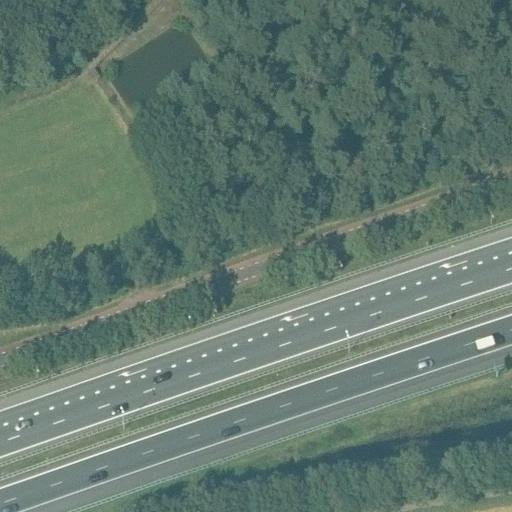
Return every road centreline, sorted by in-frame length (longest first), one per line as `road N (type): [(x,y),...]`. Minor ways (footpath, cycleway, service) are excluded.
road 1 (unclassified): [(0,359),(511,182)]
road 2 (motorway): [(511,269),(0,443)]
road 3 (motorway): [(0,504),(511,332)]
